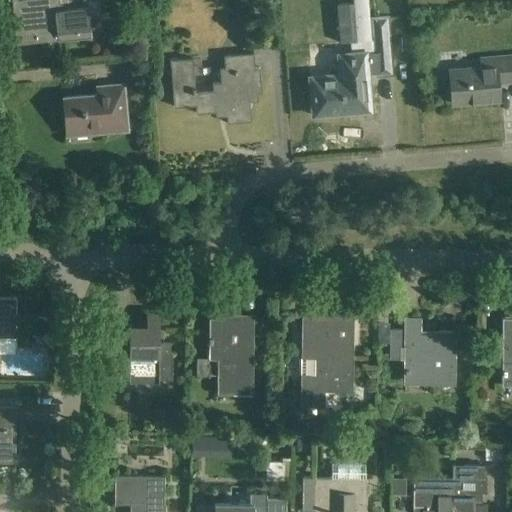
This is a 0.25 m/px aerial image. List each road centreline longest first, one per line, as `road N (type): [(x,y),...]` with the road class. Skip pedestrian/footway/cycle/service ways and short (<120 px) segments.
road 1 (residential): [(231,257),(229,217),(260,177),(292,168),(511,155)]
road 2 (unclassified): [(231,257),(511,258)]
road 3 (residential): [(70,511),(75,254)]
road 4 (unclassified): [(75,254),(231,257)]
